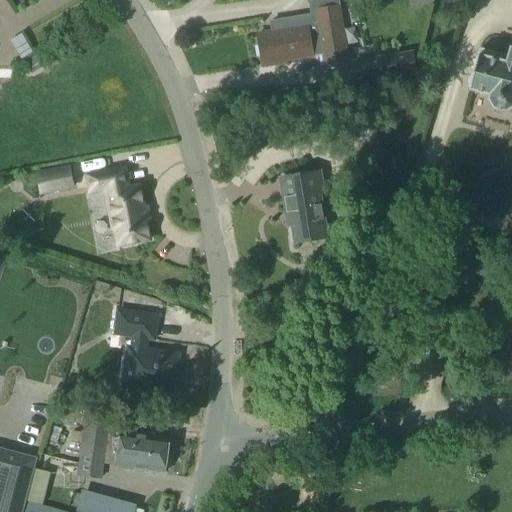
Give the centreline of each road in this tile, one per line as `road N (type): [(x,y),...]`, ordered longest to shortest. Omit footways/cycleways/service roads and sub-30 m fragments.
road 1 (unclassified): [(219,445),(221,312),(211,236),(171,76),(127,0)]
road 2 (unclassified): [(219,445),(511,410)]
